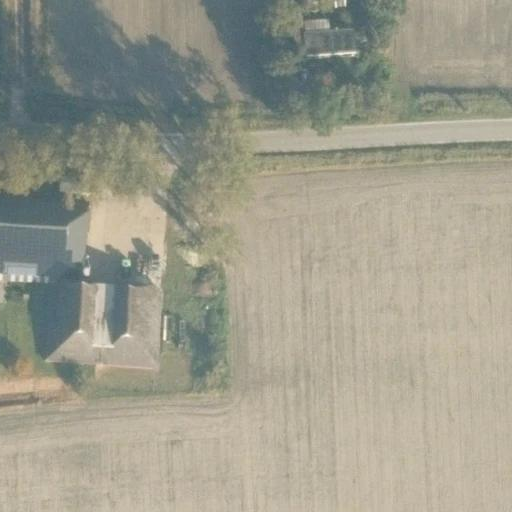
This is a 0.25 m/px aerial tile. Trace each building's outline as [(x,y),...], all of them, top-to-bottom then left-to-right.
[(322,7),(321,0),(288,0),(289,9),(322,7)] [(335,1),(336,11),(346,10),(345,1),(335,1)] [(305,61),(356,58),(354,34),(305,38),(304,27),(293,27),(294,52),(305,52),(305,61)] [(93,181),(61,179),(60,195),(92,197),(93,181)] [(81,287),(83,273),(89,206),(0,200),(0,283),(51,286),(45,362),(157,370),(161,293),(81,287)]
